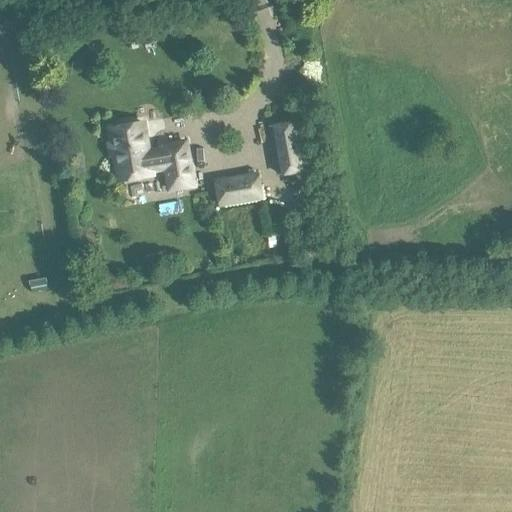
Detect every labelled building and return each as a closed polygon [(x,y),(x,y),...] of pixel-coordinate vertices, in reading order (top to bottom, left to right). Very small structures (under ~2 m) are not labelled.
[(194,185),(187,142),(163,146),(164,152),(150,155),(144,123),(135,125),(135,121),(119,123),(119,127),(111,129),(113,141),(109,142),(112,158),(116,157),(120,180),(153,174),(153,171),(167,168),(171,189),(194,185)] [(271,127),(280,174),(307,169),(298,122),(271,127)] [(218,181),(222,205),(262,198),(257,174),(218,181)] [(283,218),(269,221),(271,230),(285,228),(283,218)] [(268,240),(274,253),(287,246),(281,234),(268,240)]
